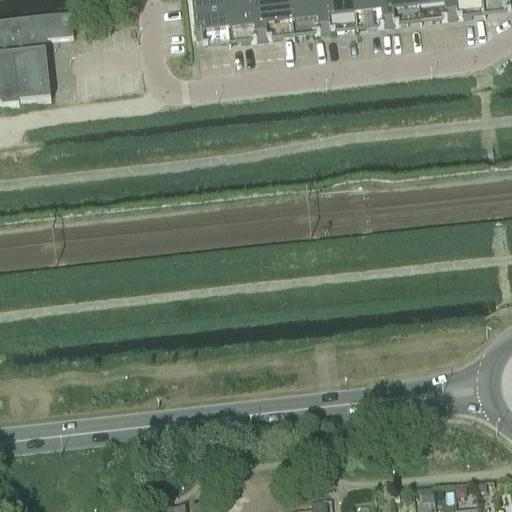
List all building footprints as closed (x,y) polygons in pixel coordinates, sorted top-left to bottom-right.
[(229,45),(224,0),(191,0),(196,45),(216,43),(216,46),(229,45)] [(224,0),(229,45),(241,44),(241,47),(262,45),(256,0),(224,0)] [(256,0),(262,45),(293,41),(288,0),(256,0)] [(288,0),(293,41),(325,38),(320,0),(288,0)] [(320,0),(325,38),(357,34),(353,0),(320,0)] [(353,0),(357,34),(389,30),(385,0),(353,0)] [(385,0),(389,30),(420,27),(417,0),(385,0)] [(452,23),(449,0),(417,0),(420,27),(452,23)] [(484,16),(481,0),(449,0),(452,23),(472,21),(472,17),(484,16)] [(511,0),(481,0),(484,16),(497,15),(497,11),(511,9),(511,0)] [(0,109),(1,110),(1,113),(19,111),(18,108),(50,105),(45,55),(42,56),(41,45),(73,42),(70,19),(0,26),(0,109)] [(432,493),(420,494),(422,506),(433,505),(432,493)]
